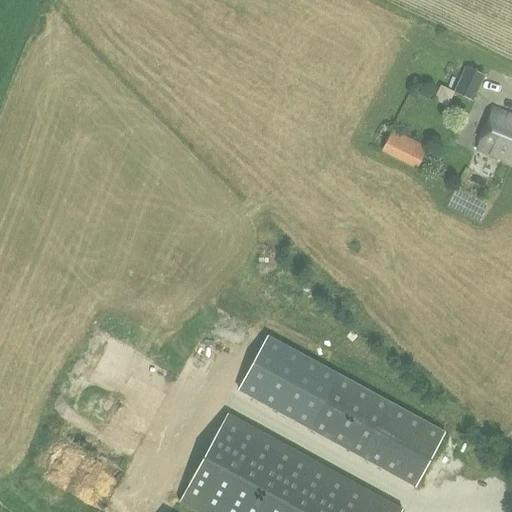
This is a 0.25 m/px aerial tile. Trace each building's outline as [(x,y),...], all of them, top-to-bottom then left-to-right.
[(465,66),(453,92),(473,101),(485,75),(465,66)] [(511,117),(492,109),(476,148),(501,159),(501,161),(511,165),(511,117)] [(393,130),(381,152),(416,169),(428,147),(393,130)] [(416,489),(445,435),(258,334),(229,388),(416,489)] [(179,503),(195,511),(401,511),(227,416),(179,503)]
